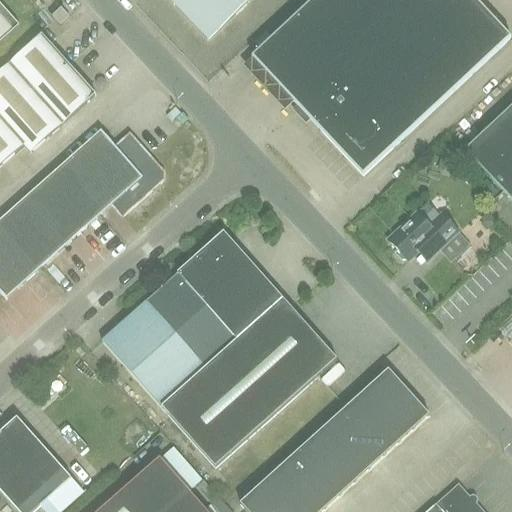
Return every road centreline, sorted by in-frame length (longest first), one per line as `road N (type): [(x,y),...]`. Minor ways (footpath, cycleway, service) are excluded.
road 1 (unclassified): [(511,440),(251,158)]
road 2 (unclassified): [(0,375),(251,158)]
road 3 (unknown): [(511,55),(327,240)]
road 4 (unclassified): [(251,158),(105,0)]
road 5 (unknown): [(157,56),(0,198)]
